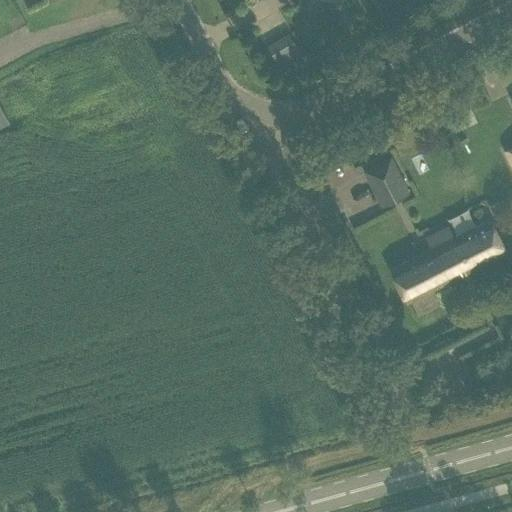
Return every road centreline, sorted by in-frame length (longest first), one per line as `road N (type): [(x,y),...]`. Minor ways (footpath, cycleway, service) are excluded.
road 1 (unclassified): [(399,416),(253,136)]
road 2 (unclassified): [(253,136),(327,107),(511,10)]
road 3 (secondary): [(272,511),(511,446)]
road 4 (unclassified): [(253,136),(177,0)]
